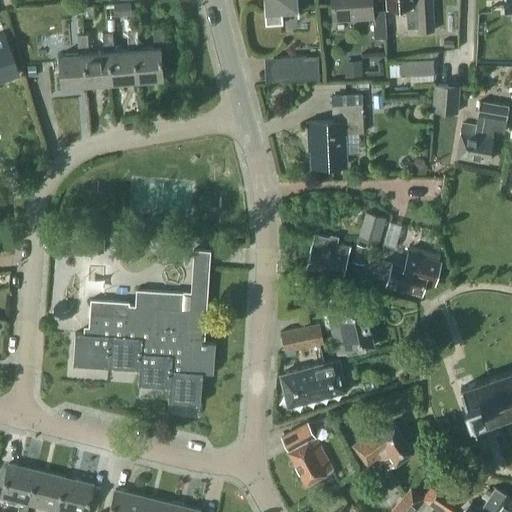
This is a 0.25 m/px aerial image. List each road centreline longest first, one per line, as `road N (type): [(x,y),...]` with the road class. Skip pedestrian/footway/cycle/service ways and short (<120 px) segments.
road 1 (residential): [(17,417),(34,218),(48,178),(88,146),(244,117)]
road 2 (residential): [(254,463),(265,215),(244,117)]
road 3 (residential): [(254,463),(185,458),(17,417)]
road 4 (residential): [(244,117),(214,0)]
